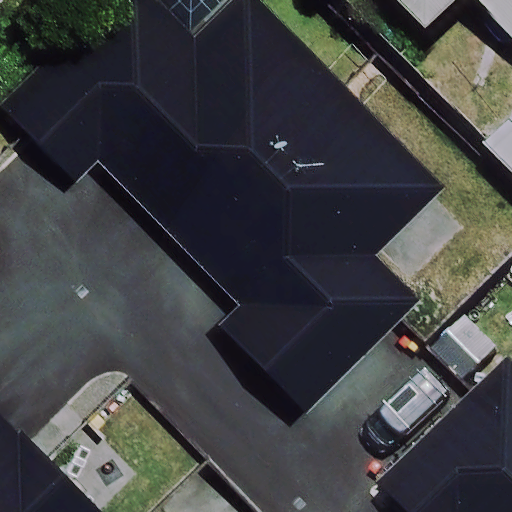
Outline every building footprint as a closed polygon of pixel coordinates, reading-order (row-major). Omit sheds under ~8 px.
[(243,0),(191,50),(143,0),(115,0),(0,110),(0,112),(80,196),(97,180),(231,320),(216,334),(290,412),(404,303),(363,260),(431,194),(244,0),(243,0)] [(511,0),(387,0),(431,44),(472,3),(511,42),(511,0)] [(511,137),(491,160),(511,179),(511,137)] [(511,511),(511,381),(508,378),(387,500),(399,511),(511,511)] [(0,511),(86,511),(0,425),(0,511)] [(214,511),(186,485),(161,511),(214,511)]
